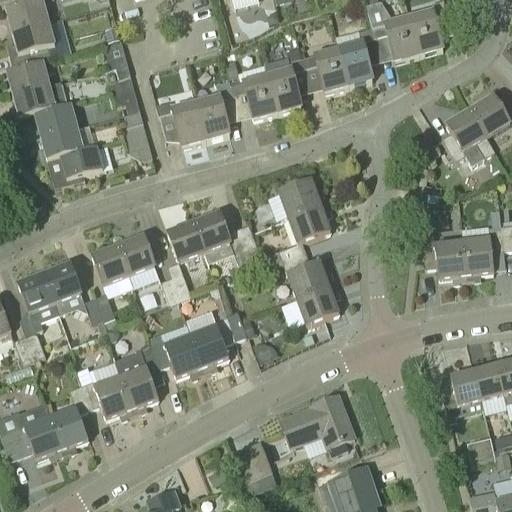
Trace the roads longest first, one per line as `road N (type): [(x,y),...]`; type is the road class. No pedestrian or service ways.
road 1 (residential): [(379,123),(99,210),(0,253)]
road 2 (residential): [(382,348),(223,418),(69,511)]
road 3 (residential): [(382,348),(374,270),(379,123)]
road 4 (residential): [(379,123),(483,59),(498,26),(494,0)]
road 5 (residential): [(382,348),(435,511)]
road 6 (residential): [(511,319),(382,348)]
